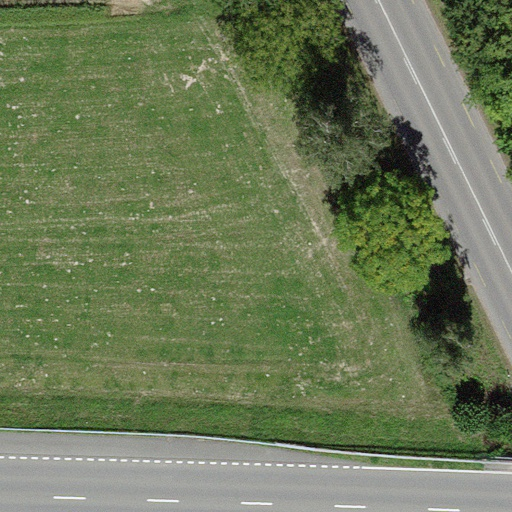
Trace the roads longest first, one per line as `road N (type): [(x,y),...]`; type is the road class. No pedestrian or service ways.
road 1 (primary): [(508,511),(0,497)]
road 2 (tertiary): [(379,0),(511,270)]
